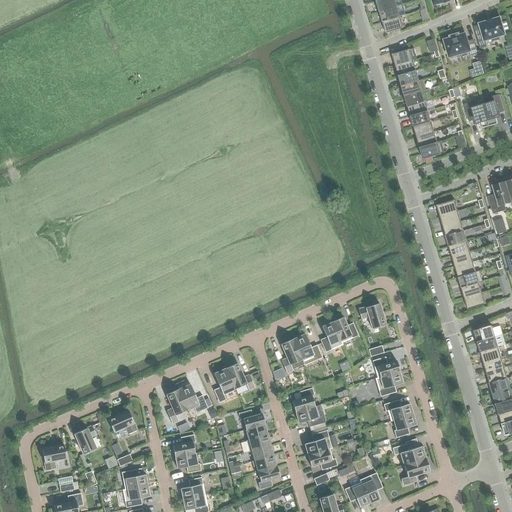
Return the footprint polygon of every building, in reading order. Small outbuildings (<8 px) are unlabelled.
[(394,0),(380,0),(376,1),(379,12),(397,7),(394,0)] [(379,12),(382,22),(400,17),(397,7),(379,12)] [(403,28),(400,17),(382,22),(386,33),(403,28)] [(487,21),(479,24),(481,33),(476,35),(480,48),(486,47),(484,41),(491,39),(492,41),(499,39),(498,37),(505,35),(500,17),(492,20),(492,19),(486,21),(487,21)] [(451,38),(444,40),(449,57),(469,51),(470,56),(477,54),(473,40),(467,42),(465,34),(458,36),(458,34),(450,36),(451,38)] [(395,66),(413,60),(409,49),(392,55),(395,66)] [(413,60),(395,66),(398,76),(416,71),(413,60)] [(416,71),(398,76),(401,86),(419,81),(416,71)] [(419,81),(401,86),(404,97),(422,91),(422,92),(426,91),(423,80),(419,81)] [(422,91),(404,97),(407,107),(425,102),(422,92),(422,91)] [(489,102),(483,104),(489,126),(498,124),(495,114),(504,112),(499,94),(488,98),(489,102)] [(425,102),(407,107),(410,116),(428,111),(425,102)] [(481,129),(489,126),(483,104),(476,106),(475,102),(464,105),(469,122),(478,119),(481,129)] [(428,111),(410,116),(413,127),(431,122),(428,111)] [(431,122),(413,127),(416,137),(434,132),(431,122)] [(434,132),(416,137),(419,148),(437,142),(434,132)] [(441,141),(437,142),(419,148),(423,160),(441,155),(441,154),(444,153),(441,141)] [(504,204),(511,202),(506,182),(493,186),(496,197),(488,200),(493,214),(505,210),(504,204)] [(440,216),(457,211),(454,200),(436,205),(440,216)] [(457,211),(440,216),(443,227),(460,221),(457,211)] [(460,221),(443,227),(445,236),(463,231),(460,221)] [(506,233),(504,226),(495,229),(498,235),(506,233)] [(463,231),(445,236),(449,246),(466,241),(463,231)] [(508,244),(506,237),(499,239),(501,246),(508,244)] [(466,241),(449,246),(452,257),(469,251),(466,241)] [(469,251),(452,257),(455,267),(472,262),(469,251)] [(472,262),(455,267),(458,277),(475,272),(472,262)] [(475,272),(458,277),(461,288),(479,283),(482,282),(479,271),(475,272)] [(479,283),(461,288),(464,298),(482,293),(479,283)] [(500,287),(503,296),(510,294),(507,285),(500,287)] [(482,293),(464,298),(467,309),(485,304),(482,293)] [(372,329),(385,325),(379,303),(358,310),(360,319),(368,317),(372,329)] [(346,326),(343,317),(331,322),(332,323),(340,343),(341,343),(358,336),(352,323),(346,326)] [(340,343),(332,323),(321,327),(326,338),(320,340),(325,352),(342,345),(341,343),(340,343)] [(474,331),(477,342),(495,337),(491,326),(474,331)] [(310,348),(305,334),(293,339),(302,360),(313,355),(315,361),(322,358),(316,345),(310,348)] [(495,337),(477,342),(480,352),(498,347),(495,337)] [(280,344),(287,358),(281,361),(286,373),(293,370),(292,370),(304,365),(301,360),(302,360),(293,339),(280,344)] [(368,350),(370,357),(383,353),(381,346),(368,350)] [(480,352),(483,362),(501,357),(498,347),(480,352)] [(372,361),(377,378),(377,379),(399,373),(399,372),(396,361),(387,363),(385,357),(372,361)] [(501,357),(483,362),(486,373),(504,368),(501,357)] [(249,375),(243,377),(237,363),(224,368),(225,369),(234,390),(245,385),(248,390),(254,387),(249,375)] [(486,373),(489,383),(507,378),(504,368),(486,373)] [(234,390),(225,369),(213,374),(219,388),(213,390),(219,403),(225,400),(223,394),(234,390)] [(375,379),(380,397),(395,392),(393,386),(402,383),(399,373),(377,379),(377,378),(375,379)] [(507,378),(489,383),(492,394),(510,388),(507,378)] [(196,398),(190,384),(178,390),(187,410),(193,407),(196,413),(207,408),(207,407),(204,400),(202,396),(196,398)] [(313,395),(311,388),(299,392),(300,398),(291,401),(295,413),(314,407),(311,396),(313,395)] [(492,394),(495,404),(511,399),(511,395),(510,388),(492,394)] [(187,410),(178,390),(178,389),(166,394),(172,409),(166,411),(171,424),(178,421),(176,415),(187,410)] [(511,399),(495,404),(498,415),(511,410),(511,399)] [(398,400),(383,405),(385,412),(387,411),(391,421),(393,421),(393,420),(412,415),(409,404),(400,406),(398,400)] [(309,420),(311,427),(324,423),(322,416),(317,417),(314,407),(295,413),(298,424),(309,420)] [(214,409),(208,411),(211,419),(217,416),(214,409)] [(127,434),(137,430),(128,410),(107,419),(113,432),(124,427),(127,434)] [(264,425),(265,425),(261,414),(252,417),(250,410),(238,414),(240,420),(242,419),(245,431),(264,425)] [(511,410),(498,415),(501,424),(511,420),(511,410)] [(393,431),(395,438),(408,434),(407,428),(415,425),(412,415),(393,420),(393,421),(396,430),(393,431)] [(227,434),(223,419),(216,421),(220,436),(227,434)] [(511,433),(511,420),(501,424),(505,436),(511,433)] [(179,425),(181,432),(192,428),(189,421),(179,425)] [(267,435),(264,425),(245,431),(248,440),(248,441),(267,435)] [(95,435),(91,426),(74,434),(83,454),(95,449),(90,437),(95,435)] [(331,449),(326,431),(311,435),(313,441),(304,444),(307,455),(329,448),(329,449),(331,449)] [(194,442),(193,435),(180,438),(181,444),(172,446),(174,458),(175,458),(175,457),(194,453),(192,443),(194,442)] [(248,440),(246,441),(249,452),(251,451),(270,446),(267,435),(248,441),(248,440)] [(63,445),(41,449),(46,471),(55,469),(54,461),(66,459),(63,445)] [(400,454),(403,465),(424,458),(421,446),(407,451),(405,445),(392,448),(394,455),(400,454)] [(273,456),(270,446),(251,451),(254,461),(273,456)] [(329,448),(307,455),(310,467),(319,464),(321,470),(336,466),(334,459),(332,460),(329,449),(329,448)] [(377,450),(371,452),(373,460),(380,458),(377,450)] [(222,462),(220,451),(214,453),(216,463),(222,462)] [(175,457),(175,458),(177,469),(186,467),(187,474),(200,471),(199,464),(196,464),(194,453),(175,457)] [(129,455),(116,460),(119,467),(132,461),(129,455)] [(255,473),(257,472),(257,471),(275,466),(273,456),(254,461),(252,462),(255,473)] [(414,476),(429,471),(425,458),(424,458),(403,465),(406,477),(401,479),(403,486),(416,482),(414,476)] [(270,480),(279,477),(276,466),(275,466),(257,471),(257,472),(260,482),(258,483),(259,490),(272,486),(270,480)] [(121,473),(124,490),(125,490),(147,486),(144,475),(136,476),(134,470),(121,473)] [(90,487),(96,484),(91,471),(84,474),(90,487)] [(376,490),(382,488),(375,473),(359,480),(360,483),(369,503),(379,499),(376,490)] [(326,474),(313,479),(316,486),(329,480),(326,474)] [(227,477),(220,479),(223,490),(230,489),(227,477)] [(180,489),(182,500),(204,495),(201,478),(188,481),(189,487),(180,489)] [(74,490),(72,483),(59,486),(60,493),(74,490)] [(360,483),(344,490),(349,502),(355,499),(359,508),(369,503),(360,483)] [(124,490),(122,490),(126,508),(141,505),(140,499),(149,497),(147,486),(125,490),(124,490)] [(267,499),(269,502),(281,496),(278,490),(266,495),(267,499)] [(68,502),(53,505),(54,511),(77,511),(77,507),(83,505),(80,493),(67,496),(68,502)] [(332,494),(319,498),(322,511),(342,511),(341,505),(336,507),(332,494)] [(207,511),(204,495),(182,500),(185,511),(193,509),(193,511),(207,511)]
